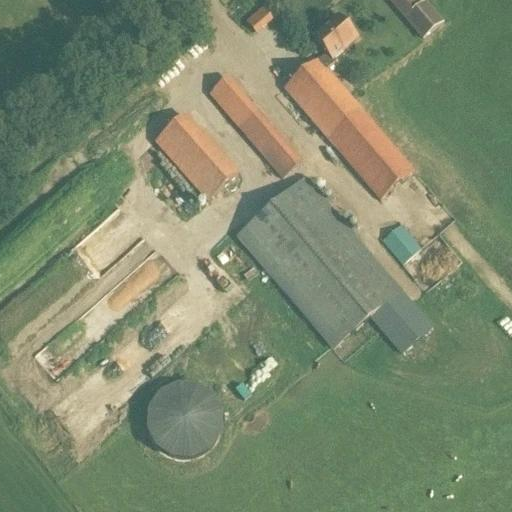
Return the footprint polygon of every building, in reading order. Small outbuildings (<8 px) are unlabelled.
[(419,8),(411,0),(387,0),(386,1),(422,43),(444,26),(425,3),(419,8)] [(333,66),(331,63),(358,40),(340,18),(312,41),(326,57),(319,63),(318,63),(283,91),(379,204),(415,174),(327,71),(333,66)] [(227,82),(209,98),(283,181),(300,166),(227,82)] [(207,205),(240,176),(186,116),(154,145),(207,205)] [(333,354),(402,295),(305,181),(236,239),(333,354)] [(390,240),(409,265),(426,253),(407,227),(390,240)] [(259,363),(245,374),(232,359),(224,365),(249,396),(288,364),(259,327),(250,335),(272,362),(264,369),(259,363)] [(264,418),(277,403),(268,394),(254,409),(264,418)]
